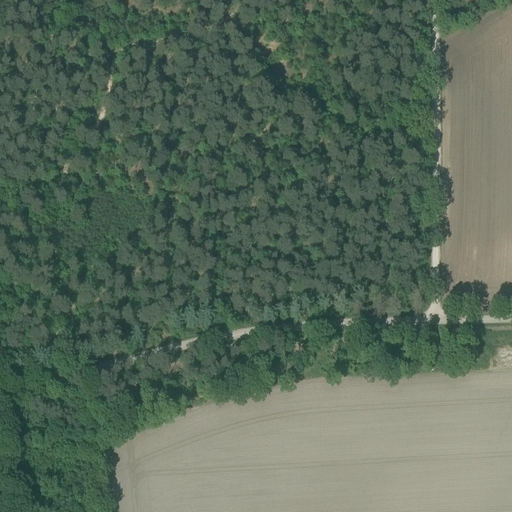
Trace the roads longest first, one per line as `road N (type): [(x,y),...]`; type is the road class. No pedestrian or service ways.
road 1 (unclassified): [(511,318),(267,329),(0,396)]
road 2 (track): [(272,0),(242,27),(130,56),(83,179),(65,196),(0,209)]
road 3 (track): [(433,0),(433,321)]
